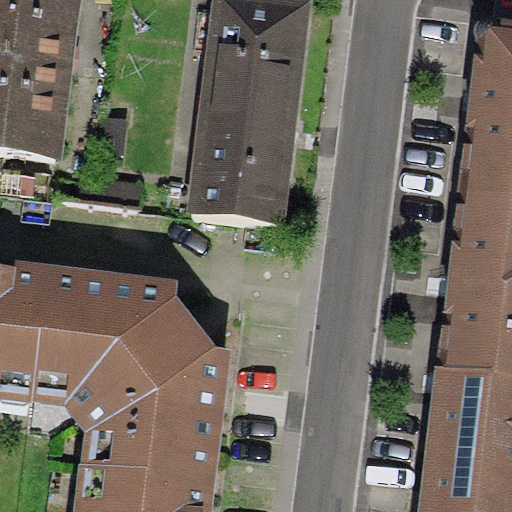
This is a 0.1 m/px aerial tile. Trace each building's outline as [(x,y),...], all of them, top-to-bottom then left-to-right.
[(77,0),(0,0),(0,154),(63,162),(77,0)] [(308,12),(222,4),(196,222),(287,233),(308,12)] [(511,511),(511,36),(482,33),(473,119),(455,273),(438,429),(428,511),(511,511)] [(143,187),(32,174),(29,200),(140,214),(143,187)] [(50,283),(0,277),(0,398),(35,402),(50,283)] [(173,297),(50,283),(35,402),(72,409),(96,445),(89,472),(211,487),(227,365),(212,360),(180,316),(173,297)] [(208,511),(211,487),(89,472),(84,511),(208,511)]
